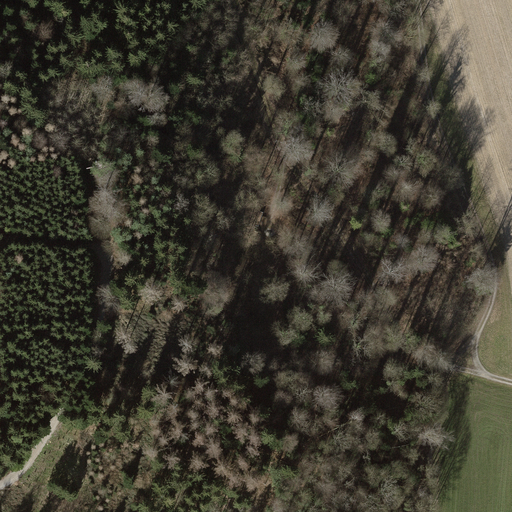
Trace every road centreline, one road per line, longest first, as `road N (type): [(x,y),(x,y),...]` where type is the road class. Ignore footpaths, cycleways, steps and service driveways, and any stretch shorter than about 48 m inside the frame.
road 1 (track): [(441,511),(447,408),(495,278),(440,138),(418,0)]
road 2 (track): [(235,0),(281,141),(392,323),(414,353),(478,373)]
road 3 (track): [(0,487),(49,433),(87,358),(117,253)]
